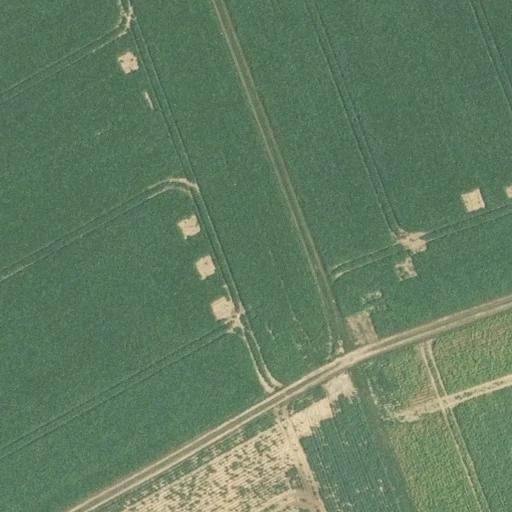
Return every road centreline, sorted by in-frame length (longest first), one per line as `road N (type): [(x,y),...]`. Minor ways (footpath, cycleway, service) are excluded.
road 1 (track): [(218,0),(352,358),(511,302)]
road 2 (track): [(352,358),(83,511)]
road 3 (track): [(420,511),(361,355)]
